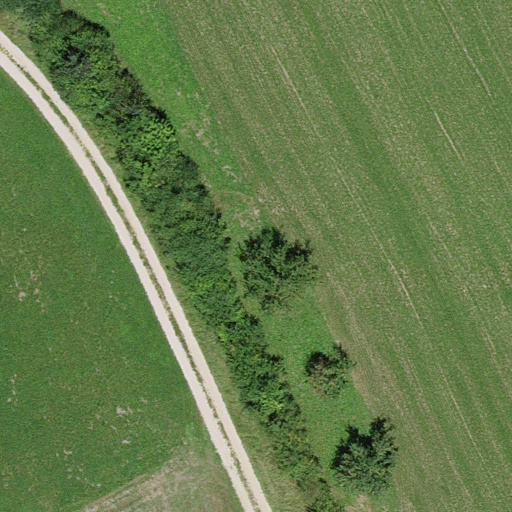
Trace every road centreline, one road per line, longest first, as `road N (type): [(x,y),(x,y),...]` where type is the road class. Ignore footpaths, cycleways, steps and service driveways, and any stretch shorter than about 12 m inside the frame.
road 1 (track): [(0,45),(95,173),(253,511)]
road 2 (track): [(49,511),(223,442)]
